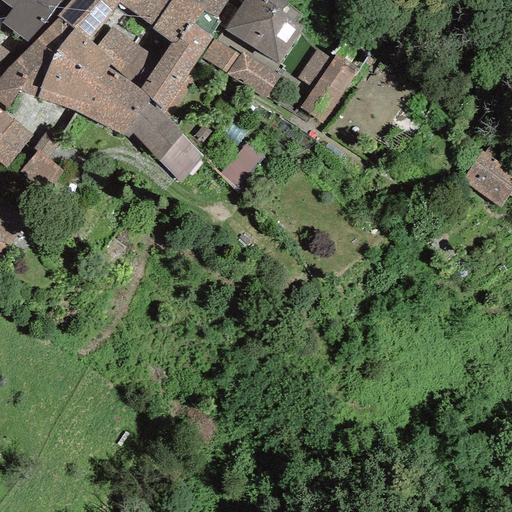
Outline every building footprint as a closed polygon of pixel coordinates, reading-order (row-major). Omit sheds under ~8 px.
[(27,42),(61,0),(0,0),(12,9),(2,23),(27,42)] [(119,3),(121,0),(71,0),(57,16),(58,19),(75,29),(89,41),(119,3)] [(154,26),(170,0),(121,0),(119,3),(140,17),(154,26)] [(203,11),(205,7),(189,0),(170,0),(154,26),(152,29),(171,43),(176,43),(188,25),(191,27),(194,24),(203,11)] [(189,0),(205,7),(203,11),(217,18),(228,1),(226,0),(189,0)] [(291,47),(303,28),(281,11),(266,0),(243,0),(242,3),(236,12),(291,47)] [(266,0),(281,11),(289,0),(266,0)] [(224,30),(281,64),(291,47),(236,12),(224,30)] [(19,90),(37,99),(53,54),(75,29),(58,19),(31,46),(0,79),(0,102),(7,108),(19,90)] [(213,36),(194,24),(191,27),(188,25),(176,43),(171,43),(158,60),(139,89),(145,94),(150,98),(157,105),(164,113),(213,36)] [(158,60),(111,26),(96,47),(111,60),(109,64),(129,82),(139,89),(158,60)] [(37,99),(84,115),(107,68),(109,64),(111,60),(96,47),(89,41),(75,29),(53,54),(37,99)] [(240,55),(215,40),(202,58),(226,74),(240,55)] [(0,65),(13,55),(0,45),(0,65)] [(265,99),(281,77),(242,51),(240,55),(226,74),(265,99)] [(322,122),(355,73),(358,70),(336,55),(332,61),(317,51),(298,78),(314,89),(301,108),(322,122)] [(150,98),(145,94),(139,89),(129,82),(107,68),(84,115),(123,136),(146,104),(150,98)] [(425,112),(406,100),(392,123),(411,134),(425,112)] [(146,104),(123,136),(128,138),(132,134),(180,183),(203,157),(164,113),(157,105),(153,108),(146,104)] [(0,162),(5,168),(32,135),(0,109),(0,162)] [(204,144),(213,134),(203,125),(194,135),(204,144)] [(48,158),(60,143),(45,133),(33,149),(36,151),(37,150),(48,158)] [(238,190),(262,161),(245,146),(220,175),(238,190)] [(47,192),(64,171),(48,158),(37,150),(36,151),(20,172),(47,192)] [(511,190),(511,170),(482,151),(461,182),(500,208),(511,190)]
